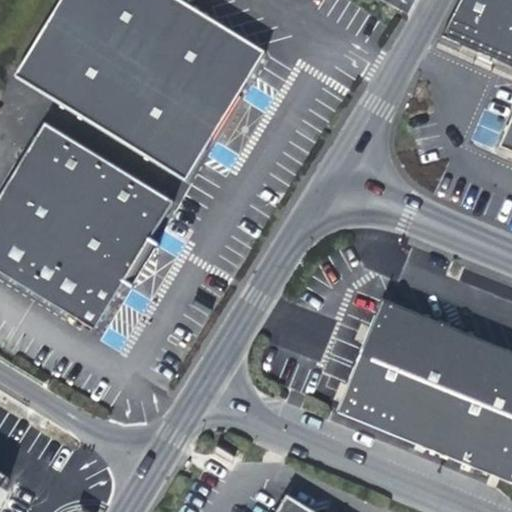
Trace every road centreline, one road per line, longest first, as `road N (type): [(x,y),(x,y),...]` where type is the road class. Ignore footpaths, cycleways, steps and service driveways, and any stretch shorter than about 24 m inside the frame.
road 1 (unclassified): [(192,397),(468,511)]
road 2 (unclassified): [(192,397),(329,179)]
road 3 (unclassified): [(329,179),(432,0)]
road 4 (unclassified): [(511,252),(329,179)]
road 5 (unclassified): [(155,457),(0,367)]
